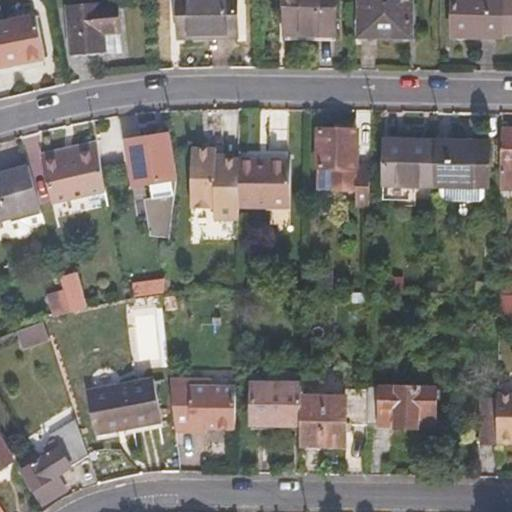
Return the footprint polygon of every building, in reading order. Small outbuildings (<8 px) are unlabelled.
[(180,0),(180,39),(237,40),(237,0),(180,0)] [(289,0),(289,37),(337,38),(337,0),(289,0)] [(380,0),(380,38),(429,39),(429,0),(380,0)] [(453,0),(453,39),(503,40),(503,37),(511,37),(511,0),(505,0),(504,0),(453,0)] [(72,10),(77,55),(120,51),(119,35),(123,34),(120,4),(72,10)] [(0,30),(0,73),(45,63),(35,23),(0,30)] [(511,128),(504,128),(503,187),(511,186),(511,128)] [(323,131),(322,190),(360,191),(361,204),(373,205),(374,167),(361,167),(363,132),(323,131)] [(124,140),(129,186),(148,184),(149,198),(143,199),(147,234),(169,236),(174,182),(169,136),(124,140)] [(391,141),(391,186),(440,187),(439,154),(440,142),(391,141)] [(439,154),(440,187),(460,187),(492,188),(494,143),(440,142),(439,154)] [(49,157),(50,165),(100,156),(99,148),(49,157)] [(241,210),(242,160),(219,160),(219,150),(195,150),(193,210),(218,210),(217,221),(242,222),(241,210)] [(50,165),(58,207),(108,197),(100,156),(50,165)] [(242,160),(241,210),(293,210),(294,162),(242,160)] [(0,180),(0,222),(40,212),(29,167),(9,173),(10,178),(0,180)] [(29,167),(40,212),(44,210),(32,167),(29,167)] [(460,187),(459,199),(492,200),(492,188),(460,187)] [(314,274),(314,289),(333,290),(333,275),(314,274)] [(249,278),(249,289),(265,289),(266,278),(249,278)] [(75,280),(58,284),(65,314),(82,311),(75,280)] [(165,281),(135,285),(136,297),(164,292),(165,281)] [(511,281),(502,281),(502,296),(511,296),(511,281)] [(416,283),(416,295),(439,295),(439,283),(416,283)] [(511,296),(502,296),(502,315),(511,315),(511,296)] [(88,389),(92,427),(124,424),(125,427),(159,424),(154,381),(88,389)] [(258,385),(258,424),(304,425),(304,397),(304,386),(258,385)] [(214,387),(172,387),(178,436),(195,436),(195,428),(208,428),(207,433),(238,434),(239,394),(214,393),(214,387)] [(372,398),(372,426),(424,427),(425,423),(439,423),(439,391),(372,388),(372,398)] [(501,402),(502,443),(511,443),(511,395),(501,395),(501,402)] [(304,397),(304,425),(303,444),(351,446),(352,426),(372,426),(372,398),(304,397)] [(485,402),(485,448),(502,448),(502,443),(501,402),(485,402)] [(46,454),(22,470),(33,487),(51,476),(87,452),(72,418),(48,434),(50,438),(45,443),(46,454)] [(195,428),(195,436),(207,436),(207,433),(208,428),(195,428)] [(0,467),(13,459),(0,438),(0,467)] [(51,476),(33,487),(39,497),(56,485),(51,476)]
